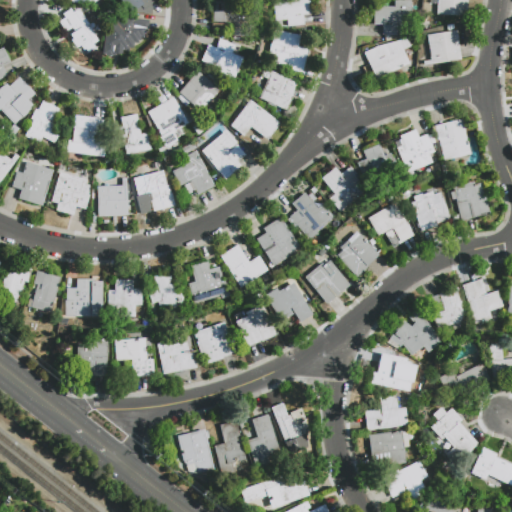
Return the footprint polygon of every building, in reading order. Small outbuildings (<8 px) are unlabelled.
[(68,0),(75,9),(87,0),(68,0)] [(151,14),(135,12),(135,9),(131,12),(122,0),(151,0),(153,2),(152,3),(151,14)] [(310,0),(312,14),(303,15),(304,25),(287,27),(286,20),(275,21),(272,0),(310,0)] [(373,25),(373,7),(393,7),(393,0),(409,0),(409,24),(404,24),(404,34),(381,33),(381,25),(373,25)] [(465,0),(465,15),(434,13),(435,0),(465,0)] [(212,22),(214,1),(245,3),(244,21),(249,21),(248,36),(232,35),(233,24),(212,22)] [(76,48),(68,35),(73,32),(71,28),(65,32),(57,21),(64,17),(61,14),(69,9),(72,12),(77,9),(97,41),(82,50),(79,45),(76,48)] [(114,55),(103,42),(110,36),(108,35),(129,17),(145,35),(135,44),(132,40),(114,55)] [(210,31),(211,24),(224,25),(224,33),(210,31)] [(302,72),(288,69),(289,66),(267,61),(273,30),(309,37),(302,72)] [(455,31),(460,59),(422,65),(422,62),(430,60),(426,35),(455,31)] [(409,63),(376,79),(363,53),(376,46),(406,38),(410,46),(402,50),(409,63)] [(218,39),(233,45),(230,53),(242,58),(232,82),(216,76),(219,68),(200,61),(207,45),(215,48),(218,39)] [(0,48),(3,47),(10,62),(2,66),(7,76),(0,79),(0,48)] [(298,84),(286,110),(259,98),(267,79),(261,76),(264,69),(298,84)] [(196,70),(218,90),(199,112),(176,92),(196,70)] [(23,81),(35,94),(20,108),(25,113),(13,124),(0,111),(0,101),(3,98),(0,95),(0,89),(10,80),(16,87),(23,81)] [(176,140),(164,147),(158,136),(160,134),(147,111),(172,97),(186,122),(174,130),(175,132),(173,133),(176,140)] [(41,101),(57,108),(50,122),(61,127),(53,142),(41,136),(37,143),(24,135),(32,119),(29,118),(34,108),(37,109),(41,101)] [(279,124),(267,140),(250,127),(243,136),(229,126),(249,101),(279,124)] [(150,150),(125,155),(123,144),(113,146),(110,129),(121,127),(119,118),(136,115),(140,135),(147,134),(150,150)] [(75,116),(95,118),(92,139),(104,141),(102,156),(70,152),(75,116)] [(470,153),(443,160),(437,139),(436,139),(433,125),(461,118),(470,153)] [(427,134),(434,151),(428,153),(431,162),(406,173),(396,148),(402,145),(398,136),(414,129),(418,137),(427,134)] [(240,166),(225,179),(201,151),(225,130),(236,143),(235,144),(244,154),(236,161),(240,166)] [(362,150),(378,143),(383,154),(389,152),(398,172),(375,181),(371,173),(363,176),(356,162),(365,158),(362,150)] [(179,186),(171,171),(184,164),(180,158),(194,150),(213,186),(197,195),(189,180),(179,186)] [(0,152),(10,160),(15,153),(18,156),(0,181),(0,152)] [(11,187),(16,172),(22,173),(25,162),(52,170),(42,205),(18,198),(20,190),(11,187)] [(321,178),(334,167),(340,174),(347,168),(365,189),(339,211),(328,199),(334,194),(321,178)] [(132,179),(161,170),(166,186),(167,186),(169,194),(171,194),(175,205),(150,212),(148,202),(139,204),(132,179)] [(58,172),(86,180),(84,184),(88,185),(87,191),(88,192),(87,194),(88,195),(84,209),(75,207),(73,215),(55,210),(56,204),(50,202),(58,172)] [(121,180),(125,180),(127,215),(97,217),(95,187),(121,186),(121,180)] [(481,183),(489,214),(478,217),(460,221),(454,199),(450,200),(449,193),(452,192),(451,187),(473,182),(474,185),(481,183)] [(440,192),(450,220),(436,224),(436,226),(420,231),(408,198),(421,193),(422,195),(432,191),(433,194),(440,192)] [(290,203),(304,192),(316,208),(322,203),(333,216),(311,234),(310,233),(305,237),(288,216),(295,210),(290,203)] [(391,247),(383,232),(376,236),(366,218),(384,208),(385,211),(394,205),(412,235),(391,247)] [(272,265),(255,238),(265,232),(262,228),(279,217),(299,248),(272,265)] [(378,254),(367,265),(368,265),(356,277),(336,256),(341,251),(338,248),(347,239),(351,242),(359,234),(378,254)] [(220,256),(237,245),(248,262),(258,256),(267,269),(240,287),(220,256)] [(189,266),(206,260),(209,269),(218,267),(223,280),(224,279),(229,296),(220,298),(219,295),(193,304),(187,284),(194,281),(189,266)] [(326,304),(304,277),(322,262),(324,265),(329,260),(345,280),(346,280),(350,284),(326,304)] [(0,291),(7,263),(31,270),(28,282),(24,281),(18,304),(0,299),(0,291)] [(33,283),(36,270),(60,277),(50,312),(30,307),(36,284),(33,283)] [(152,277),(169,272),(175,293),(182,291),(186,306),(160,314),(156,302),(152,303),(147,289),(155,286),(152,277)] [(461,285),(479,279),(480,278),(485,295),(496,291),(502,309),(493,312),(495,316),(480,321),(473,323),(461,285)] [(75,279),(92,279),(92,281),(101,281),(101,316),(64,316),(64,300),(65,300),(65,288),(75,288),(75,279)] [(114,279),(132,279),(132,289),(141,289),(141,305),(135,305),(135,317),(115,317),(115,310),(107,310),(107,290),(114,290),(114,279)] [(312,314),(299,322),(291,308),(289,309),(292,314),(280,321),(264,295),(276,288),(278,292),(293,282),(312,314)] [(438,294),(457,288),(467,319),(436,330),(431,315),(443,311),(438,294)] [(430,313),(425,299),(436,296),(441,310),(430,313)] [(247,346),(234,321),(245,315),(244,312),(254,307),(255,309),(261,306),(275,334),(261,341),(260,340),(247,346)] [(399,323),(415,310),(440,342),(426,353),(421,347),(410,356),(401,345),(399,347),(387,339),(399,323)] [(193,333),(223,322),(228,338),(230,338),(235,352),(222,356),(222,358),(204,365),(193,333)] [(162,374),(155,343),(163,342),(162,338),(183,333),(187,354),(192,353),(195,366),(162,374)] [(153,375),(132,376),(130,358),(114,359),(113,340),(144,338),(146,359),(152,359),(153,375)] [(76,375),(77,343),(87,343),(87,341),(106,341),(106,376),(76,375)] [(511,376),(490,379),(488,344),(499,343),(500,360),(511,358),(511,376)] [(393,356),(408,359),(402,392),(367,385),(371,364),(390,368),(393,356)] [(480,364),(481,366),(489,380),(481,385),(463,394),(464,397),(451,405),(437,379),(451,371),(453,374),(469,366),(471,369),(480,364)] [(366,431),(363,411),(380,409),(378,397),(395,395),(397,409),(404,408),(406,426),(366,431)] [(300,436),(283,442),(269,407),(281,402),(286,416),(290,414),(289,412),(301,407),(306,421),(296,425),(300,436)] [(431,414),(439,406),(444,412),(450,407),(461,419),(458,422),(477,443),(454,463),(445,453),(452,447),(443,436),(440,439),(429,426),(436,420),(431,414)] [(256,471),(247,440),(256,438),(250,420),(267,414),(279,453),(266,457),(269,467),(256,471)] [(219,425),(235,421),(245,460),(231,463),(234,474),(221,478),(212,446),(223,443),(219,425)] [(176,436),(203,429),(213,469),(195,474),(193,464),(183,466),(176,436)] [(406,429),(408,447),(403,448),(405,462),(372,467),(368,434),(406,429)] [(496,454),(494,456),(511,464),(511,485),(486,474),(485,478),(483,477),(470,471),(481,447),(496,454)] [(423,489),(409,497),(405,490),(391,498),(381,479),(397,470),(398,472),(418,461),(428,480),(420,484),(423,489)] [(243,503),(239,490),(285,474),(288,483),(302,478),(308,495),(270,508),(265,495),(243,503)] [(458,511),(424,511),(425,511),(423,510),(429,495),(460,508),(458,511)] [(285,511),(302,503),(306,511),(308,511),(323,504),(327,511),(285,511)]
